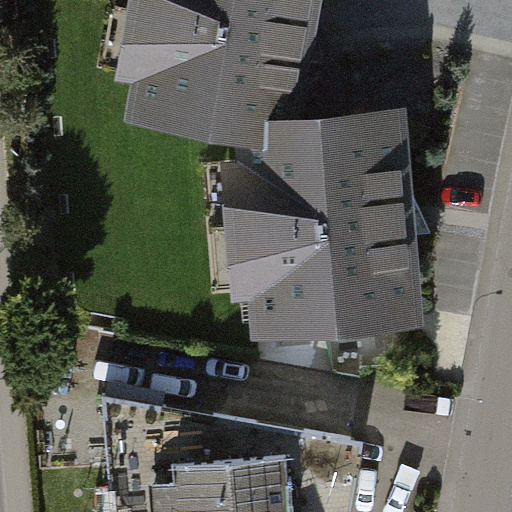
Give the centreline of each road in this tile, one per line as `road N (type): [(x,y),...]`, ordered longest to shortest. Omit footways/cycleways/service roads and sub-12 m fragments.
road 1 (unknown): [(58,361),(463,405)]
road 2 (residential): [(511,343),(481,511)]
